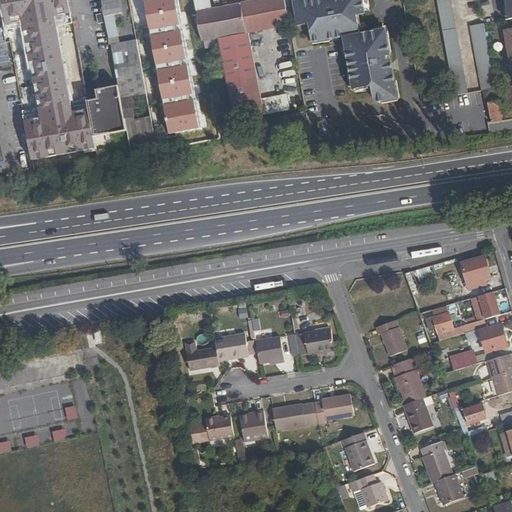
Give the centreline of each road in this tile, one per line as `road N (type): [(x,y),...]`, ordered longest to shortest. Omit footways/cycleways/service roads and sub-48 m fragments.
road 1 (trunk): [(511,160),(101,221)]
road 2 (trunk): [(105,242),(511,183)]
road 3 (residential): [(0,315),(326,258)]
road 4 (residential): [(326,258),(498,227)]
road 5 (residential): [(418,511),(365,369)]
road 6 (residential): [(236,385),(365,369)]
